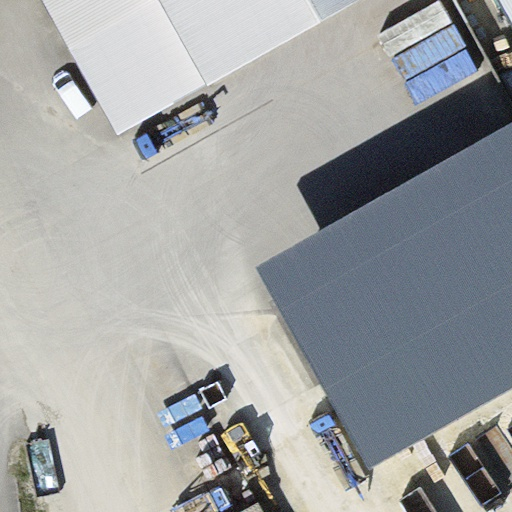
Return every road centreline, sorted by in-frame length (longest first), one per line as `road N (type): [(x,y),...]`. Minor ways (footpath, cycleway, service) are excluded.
road 1 (unknown): [(346,511),(173,201)]
road 2 (unknown): [(18,297),(97,511)]
road 3 (unknown): [(173,201),(362,104)]
road 4 (unknown): [(18,297),(173,201)]
